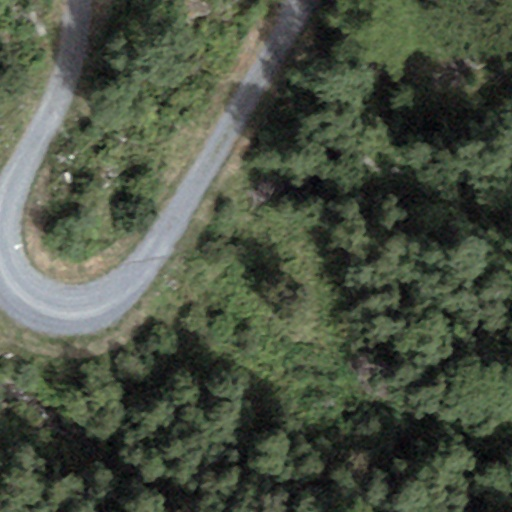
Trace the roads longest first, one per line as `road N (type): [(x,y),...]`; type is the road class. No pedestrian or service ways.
road 1 (track): [(310,0),(144,270),(89,318),(23,312),(0,289)]
road 2 (track): [(0,209),(30,156),(67,54),(69,0)]
